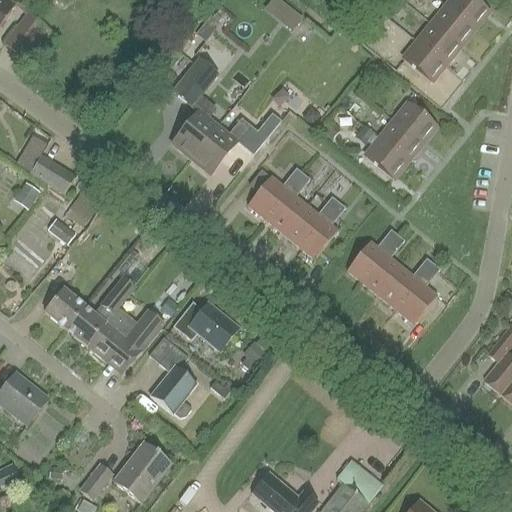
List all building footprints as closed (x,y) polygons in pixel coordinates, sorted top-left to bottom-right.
[(0,0),(0,27),(13,10),(0,0)] [(302,21),(275,0),(273,0),(264,12),(292,34),(302,21)] [(472,0),(452,0),(446,9),(474,31),(489,13),(472,0)] [(446,9),(431,26),(459,49),(474,31),(446,9)] [(27,16),(3,47),(33,69),(47,50),(42,47),(51,35),(27,16)] [(431,26),(417,44),(445,67),(459,49),(431,26)] [(417,44),(402,62),(430,85),(445,67),(417,44)] [(197,114),(170,147),(190,162),(217,129),(207,121),(215,112),(199,99),(217,77),(198,62),(172,94),(191,109),(197,114)] [(359,98),(347,107),(357,120),(369,111),(359,98)] [(408,106),(394,124),(421,146),(436,128),(408,106)] [(281,124),(272,117),(257,136),(266,143),(281,124)] [(333,143),(341,133),(329,123),(321,133),(333,143)] [(394,124),(379,142),(407,164),(421,146),(394,124)] [(217,129),(190,162),(209,178),(244,135),(235,128),(227,137),(217,129)] [(379,142),(364,160),(392,182),(407,164),(379,142)] [(74,178),(41,158),(29,176),(63,196),(74,178)] [(270,179),(247,208),(265,223),(303,177),(296,171),(282,189),(270,179)] [(303,177),(265,223),(283,238),(306,209),(295,200),(309,182),(303,177)] [(46,191),(32,181),(18,200),(33,210),(46,191)] [(306,209),(283,238),(300,252),(338,205),(331,200),(317,217),(306,209)] [(338,205),(300,252),(314,263),(337,234),(331,228),(345,211),(338,205)] [(76,237),(56,222),(48,233),(68,248),(76,237)] [(370,245),(346,274),(360,285),(397,238),(390,233),(376,250),(370,245)] [(397,238),(360,285),(377,299),(401,270),(390,261),(404,244),(397,238)] [(401,270),(377,299),(395,313),(433,267),(426,261),(412,279),(401,270)] [(433,267),(395,313),(413,328),(437,299),(425,290),(439,273),(433,267)] [(86,350),(118,310),(135,290),(122,280),(93,316),(83,307),(63,331),(86,350)] [(63,331),(83,307),(62,291),(43,315),(63,331)] [(162,312),(173,318),(180,306),(169,300),(162,312)] [(219,355),(238,332),(207,306),(201,313),(193,306),(172,331),(188,345),(196,336),(219,355)] [(118,310),(86,350),(120,377),(162,324),(145,311),(135,324),(118,310)] [(511,330),(506,338),(489,359),(499,367),(484,385),(502,400),(511,387),(511,330)] [(169,376),(149,399),(171,417),(172,416),(179,422),(185,421),(192,413),(183,406),(198,388),(179,372),(188,362),(163,342),(149,360),(169,376)] [(250,374),(256,367),(257,368),(266,356),(253,346),(244,358),(247,360),(241,367),(250,374)] [(0,412),(24,431),(44,405),(11,379),(1,392),(0,390),(0,412)] [(210,391),(224,402),(231,392),(217,381),(210,391)] [(511,387),(502,400),(511,407),(511,387)] [(113,485),(141,507),(170,468),(143,447),(113,485)] [(337,482),(342,486),(369,507),(383,489),(351,464),(337,482)] [(0,490),(1,491),(19,483),(11,467),(0,472),(0,490)] [(114,478),(100,467),(79,494),(93,504),(114,478)] [(266,477),(250,497),(268,511),(312,511),(317,506),(302,493),(296,500),(266,477)] [(365,511),(369,507),(342,486),(321,511),(365,511)]
